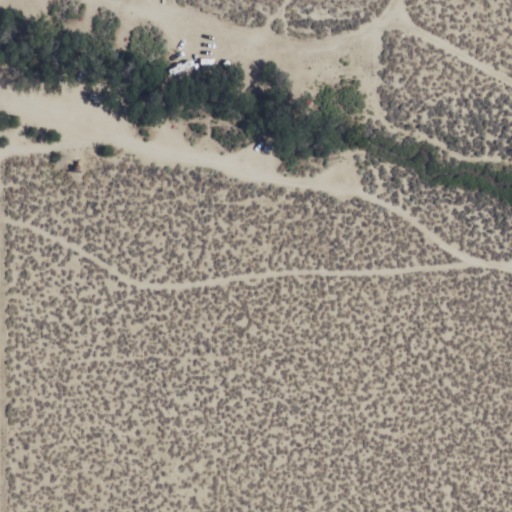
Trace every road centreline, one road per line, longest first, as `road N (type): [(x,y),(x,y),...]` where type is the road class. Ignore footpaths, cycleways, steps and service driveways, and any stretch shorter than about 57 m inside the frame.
road 1 (track): [(0,218),(24,217),(157,278),(511,264)]
road 2 (track): [(469,262),(378,201),(344,189),(228,166),(31,102),(0,100)]
road 3 (track): [(511,79),(403,22),(225,42),(94,0)]
